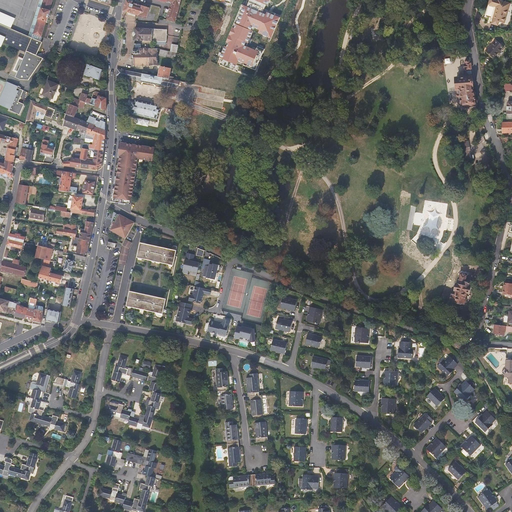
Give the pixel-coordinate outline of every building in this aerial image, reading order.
[(0,45),(1,46),(2,42),(23,51),(26,52),(23,59),(19,58),(17,64),(14,71),(17,72),(15,78),(20,80),(29,80),(43,58),(36,55),(39,49),(42,42),(37,40),(39,36),(41,37),(46,22),(47,22),(49,16),(50,11),(50,10),(52,0),(39,0),(28,36),(11,29),(15,18),(0,11),(0,45)] [(136,3),(136,4),(134,3),(133,6),(133,5),(132,5),(133,1),(133,0),(126,0),(126,2),(125,4),(123,11),(131,13),(146,18),(150,8),(139,5),(140,2),(138,1),(137,4),(136,3)] [(157,0),(167,2),(171,4),(167,20),(176,23),(181,0),(157,0)] [(249,0),(247,6),(262,12),(267,2),(270,3),(270,0),(249,0)] [(485,17),(491,19),(490,23),(498,25),(499,21),(504,22),(509,3),(497,0),(490,0),(488,8),(485,17)] [(266,11),(265,13),(262,12),(247,6),(241,4),(219,58),(222,59),(219,65),(235,71),(238,63),(256,71),(264,50),(258,47),(257,51),(245,46),(247,42),(248,43),(254,28),(259,30),(258,33),(271,39),(280,17),(270,13),(266,11)] [(167,30),(135,28),(134,40),(156,41),(156,44),(166,45),(166,41),(167,42),(167,30)] [(493,59),(504,47),(496,40),(486,51),(489,55),(493,59)] [(134,56),(132,56),(131,56),(131,60),(132,60),(133,60),(134,60),(134,62),(133,66),(134,66),(149,66),(158,65),(157,61),(157,49),(141,48),(139,48),(134,48),(134,49),(134,50),(133,53),(134,53),(134,56)] [(165,57),(166,56),(173,58),(173,56),(175,57),(176,53),(171,52),(160,49),(159,55),(165,57)] [(458,102),(462,102),(462,104),(464,104),(464,106),(465,107),(468,107),(469,106),(477,105),(473,94),(473,86),(472,77),(467,77),(467,75),(472,75),(470,58),(469,60),(467,60),(466,61),(466,62),(467,62),(466,64),(466,70),(467,71),(468,71),(466,73),(462,74),(460,75),(461,78),(457,78),(458,102)] [(102,70),(88,64),(84,75),(99,80),(101,75),(102,70)] [(159,70),(158,77),(169,79),(173,80),(174,77),(170,76),(171,68),(160,66),(159,70)] [(125,70),(117,69),(117,75),(124,77),(124,78),(140,81),(139,81),(162,86),(162,85),(178,88),(178,86),(180,87),(182,81),(180,81),(179,81),(173,80),(169,79),(158,77),(141,73),(132,72),(125,70)] [(59,84),(48,80),(42,95),(53,99),(54,95),(55,95),(57,89),(59,84)] [(18,86),(7,82),(0,97),(0,105),(10,109),(9,110),(20,115),(24,104),(18,102),(23,91),(17,88),(18,86)] [(85,102),(90,104),(90,102),(86,101),(88,95),(85,94),(82,93),(79,100),(80,100),(84,102),(85,102)] [(106,104),(106,99),(105,98),(99,96),(97,100),(96,100),(95,103),(93,102),(90,102),(90,104),(106,110),(106,104)] [(78,107),(80,100),(79,100),(73,97),(70,104),(78,107)] [(31,100),(26,120),(29,121),(33,122),(37,110),(40,111),(40,112),(45,114),(45,116),(52,119),(55,110),(31,100)] [(158,116),(160,109),(158,109),(158,106),(135,101),(135,104),(133,103),(131,110),(133,111),(133,113),(132,114),(133,114),(155,119),(158,120),(158,116)] [(70,104),(66,114),(74,117),(76,112),(78,108),(78,107),(70,104)] [(74,117),(66,114),(63,125),(64,126),(77,130),(82,132),(86,134),(90,123),(87,122),(81,120),(74,117)] [(105,131),(105,125),(98,122),(89,118),(87,122),(90,123),(95,125),(95,126),(105,131)] [(23,123),(12,119),(12,124),(18,126),(18,128),(22,129),(23,123)] [(511,132),(511,122),(502,123),(502,128),(502,133),(511,132)] [(105,134),(105,131),(95,126),(95,125),(90,123),(86,134),(85,141),(84,143),(90,144),(89,149),(104,151),(104,148),(104,145),(105,139),(105,134)] [(6,161),(5,164),(0,162),(0,141),(9,144),(8,148),(9,148),(10,144),(12,137),(0,134),(0,167),(12,173),(14,162),(6,161)] [(6,158),(6,161),(14,162),(15,159),(15,156),(16,156),(18,148),(16,147),(18,139),(12,137),(10,144),(9,148),(7,154),(6,154),(5,158),(6,158)] [(473,161),(469,140),(462,142),(466,163),(473,161)] [(19,160),(25,160),(28,149),(29,144),(23,143),(19,160)] [(119,156),(120,156),(118,169),(116,188),(113,188),(112,196),(111,202),(131,205),(138,159),(153,161),(154,148),(121,143),(120,153),(119,156)] [(52,158),(52,155),(54,150),(54,149),(47,147),(48,145),(42,144),(40,152),(40,155),(52,158)] [(86,160),(89,149),(82,148),(81,156),(80,159),(75,158),(71,158),(71,161),(70,167),(81,168),(82,160),(86,161),(86,160)] [(34,151),(28,149),(25,160),(31,161),(34,151)] [(104,151),(89,149),(86,160),(90,161),(102,162),(103,157),(104,151)] [(82,160),(81,168),(89,169),(90,161),(86,160),(86,161),(82,160)] [(102,162),(90,161),(89,169),(96,170),(99,168),(102,166),(102,162)] [(14,174),(12,173),(0,167),(0,173),(3,175),(2,176),(8,178),(9,177),(13,179),(14,174)] [(29,167),(28,175),(36,176),(37,168),(29,167)] [(73,173),(52,170),(51,176),(57,176),(56,178),(56,179),(56,180),(57,182),(59,185),(60,186),(59,190),(69,192),(70,187),(72,178),(73,173)] [(95,182),(85,180),(83,193),(93,194),(94,188),(95,182)] [(29,186),(19,185),(15,203),(26,205),(29,186)] [(61,207),(61,211),(70,212),(94,216),(95,210),(93,209),(90,209),(89,211),(81,209),(83,198),(73,196),(72,201),(70,201),(69,201),(68,208),(61,207)] [(45,208),(33,206),(32,209),(32,208),(30,217),(43,220),(45,208)] [(113,221),(109,229),(125,238),(135,223),(117,213),(113,221)] [(93,223),(93,220),(87,219),(87,222),(85,230),(84,233),(91,234),(92,229),(94,223),(93,223)] [(63,229),(57,228),(57,234),(70,236),(72,237),(74,237),(73,238),(75,238),(76,237),(76,235),(77,231),(75,231),(69,230),(63,229)] [(90,237),(91,234),(84,233),(85,230),(81,229),(81,232),(80,235),(80,238),(90,241),(90,237)] [(10,233),(8,239),(24,243),(25,237),(21,236),(21,235),(16,234),(15,235),(10,233)] [(416,235),(412,238),(417,245),(421,242),(416,235)] [(88,248),(90,241),(80,238),(76,237),(75,238),(73,238),(72,242),(72,243),(71,245),(73,245),(78,247),(88,248)] [(24,243),(8,239),(7,245),(22,249),(24,243)] [(119,264),(125,265),(129,249),(132,243),(126,240),(123,245),(119,264)] [(140,242),(137,258),(173,266),(176,250),(140,242)] [(78,247),(73,245),(72,252),(76,253),(86,255),(87,251),(88,248),(78,247)] [(46,247),(38,246),(35,259),(38,260),(38,258),(43,259),(45,260),(48,248),(46,247)] [(48,248),(45,260),(50,261),(52,255),(53,249),(48,248)] [(6,250),(4,257),(3,261),(19,265),(20,261),(6,257),(8,251),(6,250)] [(193,262),(195,255),(187,253),(183,271),(188,272),(189,271),(197,272),(199,263),(193,262)] [(74,261),(67,259),(64,271),(71,272),(72,268),(73,268),(73,266),(73,265),(74,261)] [(19,265),(3,261),(1,270),(24,276),(27,267),(19,265)] [(215,280),(218,266),(218,265),(212,264),(212,265),(210,264),(209,267),(206,266),(203,276),(207,277),(206,278),(215,280)] [(46,267),(42,266),(39,277),(48,280),(50,273),(51,268),(46,267)] [(469,290),(469,287),(470,281),(468,281),(468,279),(473,278),(473,277),(474,276),(474,275),(474,274),(471,274),(470,274),(470,275),(467,275),(468,274),(466,274),(466,273),(462,272),(462,273),(460,273),(458,285),(457,285),(455,296),(452,295),(450,301),(464,304),(466,293),(468,293),(469,290)] [(50,273),(48,280),(60,283),(61,283),(62,280),(63,276),(50,273)] [(29,281),(22,279),(21,283),(37,288),(38,283),(32,282),(29,281)] [(511,299),(511,283),(504,283),(503,288),(503,294),(502,299),(511,299)] [(3,287),(2,291),(18,296),(19,291),(3,287)] [(68,288),(66,287),(66,288),(65,294),(70,295),(73,296),(73,293),(74,289),(72,289),(68,288)] [(211,291),(195,287),(193,296),(190,295),(189,301),(200,304),(202,298),(204,293),(210,295),(211,291)] [(166,299),(130,291),(126,306),(163,314),(166,299)] [(70,295),(65,294),(62,305),(63,305),(68,307),(68,306),(70,307),(71,301),(73,296),(70,295)] [(286,309),(289,310),(294,311),(297,300),(283,297),(280,308),(286,309)] [(0,309),(4,311),(15,314),(17,305),(18,302),(15,301),(14,303),(0,298),(0,309)] [(28,308),(26,319),(29,320),(33,320),(35,309),(36,306),(37,299),(35,299),(30,298),(28,308)] [(21,302),(18,302),(17,305),(15,314),(15,316),(20,317),(26,319),(28,308),(24,307),(24,306),(20,305),(21,302)] [(193,319),(189,318),(189,315),(192,305),(180,302),(178,307),(180,307),(176,321),(191,325),(193,319)] [(323,310),(310,307),(308,313),(306,321),(313,323),(319,324),(323,310)] [(43,311),(35,309),(33,320),(37,321),(42,322),(43,311)] [(61,312),(57,311),(48,309),(47,312),(45,320),(52,322),(59,323),(61,312)] [(511,323),(511,311),(509,311),(508,316),(504,316),(504,319),(503,322),(508,322),(508,323),(511,323)] [(283,320),(278,319),(275,329),(290,332),(291,327),(292,321),(283,319),(283,320)] [(215,322),(210,321),(208,329),(210,332),(226,336),(230,321),(226,320),(222,323),(219,323),(215,322)] [(252,327),(236,323),(233,337),(238,338),(239,335),(249,338),(252,327)] [(511,326),(495,324),(493,333),(504,335),(504,333),(504,331),(511,332),(511,326)] [(368,343),(368,334),(369,328),(356,328),(355,342),(368,343)] [(319,347),(322,337),(316,336),(317,335),(312,334),(308,333),(305,344),(319,347)] [(399,348),(398,358),(412,359),(413,349),(411,349),(412,343),(408,342),(409,339),(402,339),(401,342),(400,342),(400,345),(400,348),(399,348)] [(276,352),(279,353),(284,354),(287,343),(273,340),(270,350),(276,351),(276,352)] [(121,378),(122,374),(130,376),(132,369),(128,368),(128,369),(125,368),(128,357),(120,355),(117,366),(115,366),(111,380),(120,383),(121,378)] [(330,366),(331,361),(313,356),(312,362),(311,367),(320,369),(325,370),(326,365),(330,366)] [(357,356),(356,366),(361,366),(361,367),(366,367),(370,368),(371,357),(357,356)] [(454,370),(453,369),(457,364),(456,363),(459,360),(454,356),(452,358),(449,356),(445,361),(444,360),(437,366),(447,377),(450,373),(454,370)] [(508,358),(506,358),(505,369),(501,372),(505,375),(505,377),(508,377),(508,383),(511,383),(511,359),(511,360),(511,359),(508,358)] [(151,382),(150,387),(149,391),(153,392),(157,393),(161,379),(160,379),(163,367),(155,365),(153,372),(150,371),(147,381),(151,382)] [(133,369),(131,376),(146,381),(148,373),(143,372),(144,369),(139,367),(138,370),(133,369)] [(229,390),(228,379),(228,377),(227,372),(223,372),(223,368),(216,369),(216,377),(213,378),(213,387),(217,387),(217,389),(213,389),(214,392),(219,391),(220,391),(229,390)] [(66,386),(70,388),(69,393),(68,396),(76,399),(80,385),(79,384),(82,373),(74,370),(71,382),(68,381),(66,386)] [(385,370),(384,379),(384,385),(397,386),(398,371),(385,370)] [(63,386),(65,379),(58,377),(60,372),(56,371),(53,383),(63,386)] [(39,400),(40,397),(41,397),(43,392),(46,393),(47,387),(44,386),(46,381),(47,375),(40,373),(36,384),(32,383),(31,388),(33,389),(31,398),(33,399),(39,400)] [(250,397),(259,396),(257,373),(250,374),(250,377),(246,378),(247,388),(248,397),(250,397)] [(474,389),(475,388),(474,386),(473,388),(472,387),(475,384),(470,379),(467,382),(466,381),(462,386),(461,385),(454,391),(460,398),(460,399),(461,400),(462,401),(463,401),(464,402),(471,395),(470,394),(474,389)] [(360,381),(355,380),(354,391),(369,392),(369,380),(365,380),(360,380),(360,381)] [(441,394),(439,392),(435,388),(427,396),(437,406),(441,403),(445,399),(441,395),(441,394)] [(229,390),(220,391),(219,391),(218,392),(218,394),(219,395),(221,395),(222,410),(233,409),(232,400),(231,390),(229,390)] [(303,392),(290,391),(289,406),(303,406),(303,399),(303,392)] [(161,394),(157,393),(153,392),(152,395),(151,400),(147,399),(147,396),(144,395),(143,400),(143,403),(145,403),(145,405),(148,406),(145,416),(145,417),(153,419),(156,407),(159,408),(160,403),(159,403),(161,394)] [(251,407),(251,410),(252,415),(263,414),(261,395),(259,396),(250,397),(251,407)] [(395,399),(382,398),(382,404),(381,413),(394,413),(395,399)] [(29,413),(32,413),(30,421),(39,423),(42,416),(43,411),(39,409),(40,407),(42,401),(39,400),(33,399),(29,413)] [(112,414),(116,415),(115,416),(129,420),(132,412),(132,410),(128,409),(127,412),(123,411),(124,407),(123,407),(123,405),(117,404),(112,402),(109,404),(106,414),(107,416),(111,418),(112,414)] [(478,418),(475,422),(485,432),(492,425),(491,424),(496,420),(487,411),(483,416),(482,415),(478,418)] [(145,417),(145,416),(140,414),(139,418),(136,418),(134,417),(135,413),(132,412),(129,420),(128,424),(137,427),(137,428),(142,430),(142,426),(150,428),(153,419),(145,417)] [(421,433),(425,429),(428,427),(432,423),(431,422),(433,420),(426,413),(413,425),(421,433)] [(64,432),(66,423),(62,422),(57,421),(58,417),(56,416),(53,416),(52,419),(42,416),(39,423),(55,428),(54,429),(64,432)] [(331,426),(332,426),(331,431),(342,432),(343,418),(331,417),(331,421),(331,426)] [(306,434),(306,429),(307,429),(307,424),(307,420),(296,419),(295,434),(306,434)] [(227,444),(239,443),(238,434),(237,424),(233,425),(233,421),(225,422),(227,444)] [(255,433),(256,441),(267,440),(266,421),(254,423),(255,433)] [(469,454),(470,455),(483,442),(477,436),(474,439),(471,436),(466,441),(461,446),(464,449),(461,451),(467,457),(469,454)] [(446,447),(437,438),(433,442),(427,448),(436,458),(446,447)] [(117,463),(116,463),(117,458),(121,459),(122,453),(119,452),(121,448),(122,441),(115,439),(111,451),(114,451),(112,456),(109,455),(106,464),(115,467),(117,463)] [(239,453),(239,443),(227,444),(229,466),(237,466),(237,462),(240,462),(239,453)] [(332,445),(332,454),(332,459),(345,460),(346,445),(332,445)] [(305,456),(306,453),(306,447),(295,447),(294,461),(305,462),(305,456)] [(147,458),(142,457),(128,453),(126,460),(140,465),(145,466),(144,471),(142,470),(142,474),(147,476),(152,477),(154,468),(156,469),(157,463),(154,462),(157,451),(149,449),(147,458)] [(29,456),(28,460),(26,465),(22,464),(21,469),(19,477),(29,480),(31,472),(33,473),(38,455),(30,452),(29,456)] [(5,466),(0,464),(0,473),(3,474),(8,476),(8,474),(19,477),(21,469),(11,466),(12,460),(11,459),(6,457),(5,459),(4,461),(6,462),(5,466)] [(466,472),(462,468),(460,465),(459,466),(455,462),(448,469),(453,475),(458,480),(466,472)] [(399,487),(405,481),(408,479),(410,477),(402,470),(403,468),(400,465),(396,466),(396,470),(397,471),(390,478),(399,487)] [(337,471),(337,473),(334,473),(334,488),(347,488),(348,470),(337,469),(337,471)] [(252,475),(253,486),(275,484),(274,476),(271,477),(270,473),(261,474),(252,475)] [(229,478),(229,481),(230,488),(253,486),(252,475),(241,476),(230,477),(230,476),(228,478),(229,478)] [(312,475),(309,475),(303,475),(303,479),(299,479),(299,486),(302,486),(302,489),(312,490),(312,488),(318,489),(319,477),(312,477),(312,475)] [(147,476),(145,484),(141,483),(140,486),(139,489),(142,489),(140,500),(139,500),(147,503),(152,486),(153,487),(156,478),(152,477),(147,476)] [(122,496),(117,495),(120,485),(114,483),(112,491),(101,488),(98,495),(115,500),(114,501),(123,504),(126,494),(123,493),(122,496)] [(498,501),(489,489),(478,497),(486,509),(498,501)] [(69,511),(71,506),(74,497),(66,495),(62,510),(60,510),(59,511),(69,511)] [(399,504),(396,501),(391,497),(382,506),(387,511),(396,511),(402,507),(399,504)] [(134,498),(133,502),(128,501),(125,500),(123,504),(122,508),(131,511),(132,509),(143,511),(144,511),(147,503),(139,500),(140,500),(134,498)] [(427,505),(426,506),(421,511),(422,511),(438,511),(442,509),(434,501),(429,505),(428,504),(427,505)]
